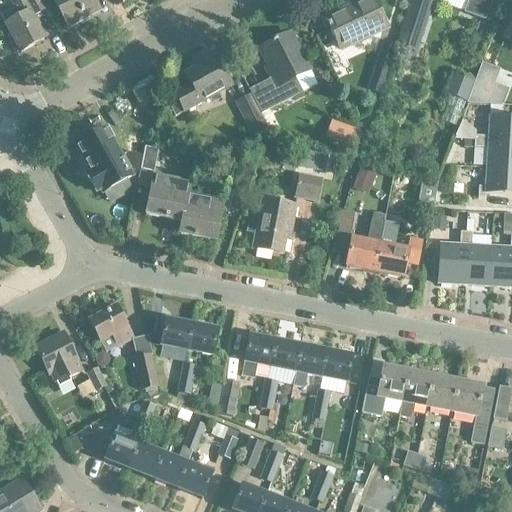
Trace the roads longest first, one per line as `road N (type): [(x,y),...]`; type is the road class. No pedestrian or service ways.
road 1 (residential): [(511,349),(94,269)]
road 2 (unclassified): [(5,124),(234,0)]
road 3 (residential): [(117,511),(83,498),(54,462),(0,366)]
road 4 (residential): [(94,269),(5,124)]
